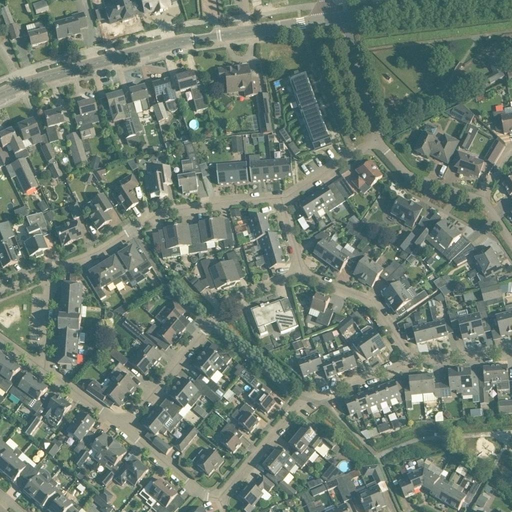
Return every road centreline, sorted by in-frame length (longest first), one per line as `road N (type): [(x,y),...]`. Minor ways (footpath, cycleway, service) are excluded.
road 1 (tertiary): [(0,94),(182,41),(328,21)]
road 2 (residential): [(219,502),(290,411),(411,361)]
road 3 (residential): [(50,270),(159,212),(278,197)]
road 4 (residential): [(123,428),(237,299),(303,275)]
road 5 (tertiary): [(344,20),(509,0)]
road 6 (residential): [(411,361),(369,299),(303,275)]
road 7 (residential): [(483,201),(408,175),(377,139)]
road 8 (residential): [(377,139),(344,20)]
road 9 (residential): [(219,502),(196,492),(123,428)]
